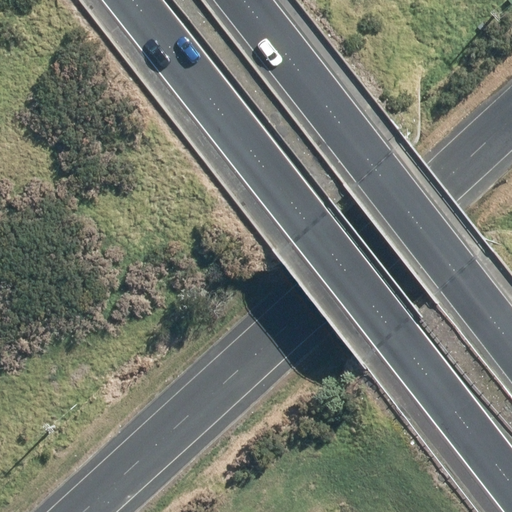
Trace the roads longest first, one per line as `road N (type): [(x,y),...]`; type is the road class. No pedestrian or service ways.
road 1 (motorway): [(511,485),(134,0)]
road 2 (unclassified): [(81,511),(511,116)]
road 3 (motorway): [(246,0),(511,347)]
